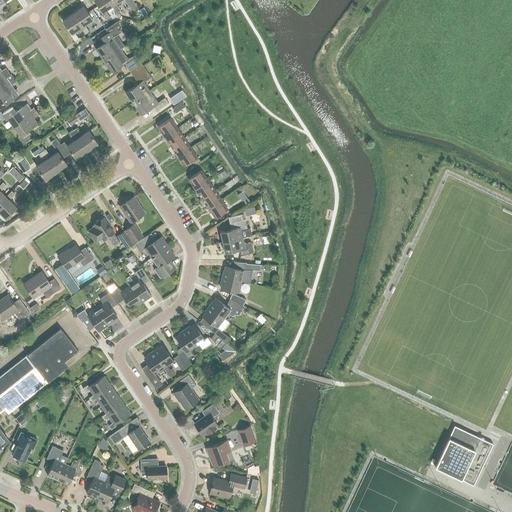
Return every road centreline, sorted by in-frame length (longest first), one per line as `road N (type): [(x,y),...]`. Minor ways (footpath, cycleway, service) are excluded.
road 1 (residential): [(177,511),(188,467),(119,357),(122,345),(181,302),(192,253),(132,161)]
road 2 (residential): [(132,161),(31,13)]
road 3 (residential): [(4,248),(132,161)]
